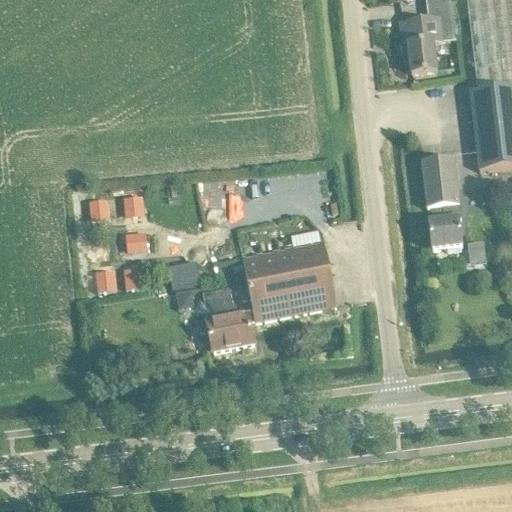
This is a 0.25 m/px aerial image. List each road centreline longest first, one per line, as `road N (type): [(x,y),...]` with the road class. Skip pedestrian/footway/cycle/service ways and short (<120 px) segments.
road 1 (unclassified): [(395,419),(348,0)]
road 2 (primary): [(395,419),(0,469)]
